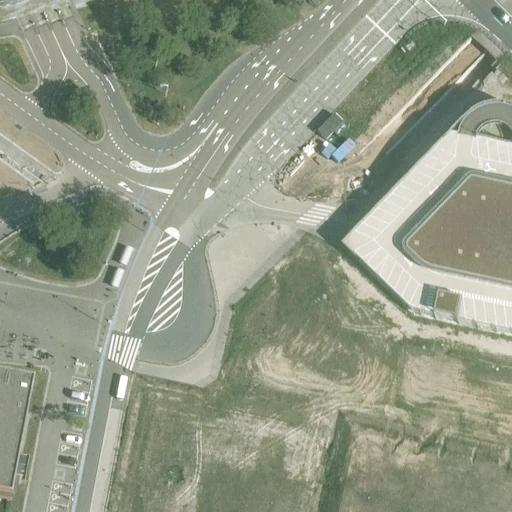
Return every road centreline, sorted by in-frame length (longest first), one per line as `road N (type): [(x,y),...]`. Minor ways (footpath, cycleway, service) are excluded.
road 1 (unclassified): [(198,206),(235,189),(410,0)]
road 2 (unclassified): [(338,0),(215,137),(198,172),(198,206)]
road 3 (unclassified): [(125,341),(159,346),(189,331),(198,206)]
road 4 (unclassified): [(198,206),(170,235),(125,341)]
